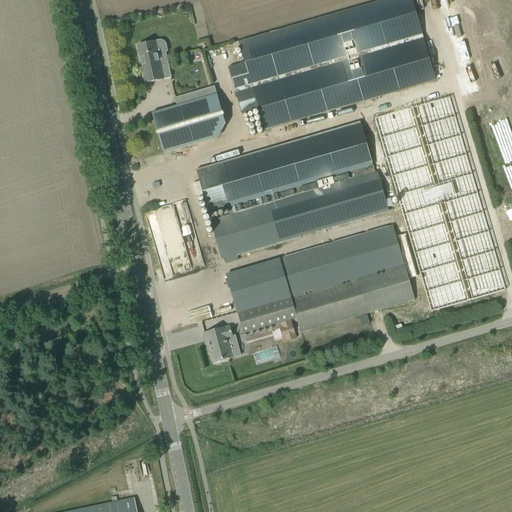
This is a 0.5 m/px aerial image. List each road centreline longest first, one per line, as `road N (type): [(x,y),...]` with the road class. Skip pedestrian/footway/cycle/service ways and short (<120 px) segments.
road 1 (tertiary): [(168,421),(78,0)]
road 2 (unclassified): [(168,421),(511,320)]
road 3 (track): [(135,266),(0,312)]
